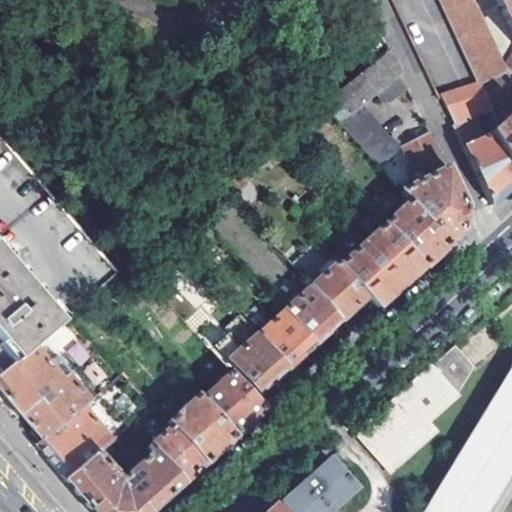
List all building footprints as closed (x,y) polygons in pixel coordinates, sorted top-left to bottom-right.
[(369,0),(341,0),(348,12),(370,1),(369,0)] [(437,0),(478,85),(506,72),(503,65),(471,0),(437,0)] [(511,0),(495,0),(511,34),(511,0)] [(346,17),(352,29),(378,16),(372,4),(346,17)] [(379,34),(356,52),(368,65),(387,51),(379,34)] [(506,72),(509,77),(511,70),(511,48),(503,65),(506,72)] [(321,105),(337,124),(359,107),(374,94),(396,76),(399,74),(387,51),(368,65),(321,105)] [(511,88),(509,77),(506,72),(478,85),(489,108),(511,97),(511,88)] [(374,94),(379,102),(390,101),(405,88),(396,76),(374,94)] [(478,85),(440,97),(453,125),(474,118),(491,112),(489,108),(478,85)] [(337,124),(377,167),(397,150),(359,107),(337,124)] [(511,112),(488,133),(489,135),(511,171),(511,112)] [(453,125),(450,126),(489,206),(511,186),(511,185),(511,171),(489,135),(483,138),(474,118),(453,125)] [(427,131),(399,146),(409,169),(405,171),(411,184),(398,191),(407,200),(447,244),(453,239),(460,233),(462,219),(464,205),(427,131)] [(235,175),(223,184),(231,193),(242,185),(235,175)] [(447,244),(407,200),(381,225),(421,268),(429,260),(447,244)] [(365,297),(376,309),(399,287),(421,268),(381,225),(336,265),(365,297)] [(0,256),(0,371),(1,373),(31,348),(57,325),(0,256)] [(317,271),(321,276),(310,286),(340,320),(365,297),(336,265),(330,259),(317,271)] [(340,320),(310,286),(284,310),(314,343),(340,320)] [(314,343),(284,310),(255,336),(285,369),(314,343)] [(255,336),(228,361),(257,395),(285,369),(255,336)] [(474,368),(455,345),(386,406),(357,433),(391,471),(435,431),(428,422),(458,395),(474,368)] [(1,373),(0,373),(0,394),(18,416),(64,376),(68,374),(54,357),(46,364),(31,348),(1,373)] [(511,364),(422,511),(421,511),(480,511),(511,461),(511,364)] [(263,409),(230,373),(200,399),(234,436),(240,431),(263,409)] [(18,416),(39,440),(80,407),(86,401),(64,376),(18,416)] [(197,395),(166,423),(169,426),(202,464),(208,459),(234,436),(200,399),(197,395)] [(57,474),(63,481),(95,453),(109,442),(80,407),(39,440),(33,445),(57,474)] [(169,426),(147,446),(151,452),(181,485),(197,470),(202,464),(169,426)] [(63,481),(89,511),(150,511),(181,485),(151,452),(119,480),(95,453),(63,481)] [(297,487),(278,503),(286,511),(328,511),(353,490),(327,460),(297,487)] [(268,511),(286,511),(278,503),(268,511)]
